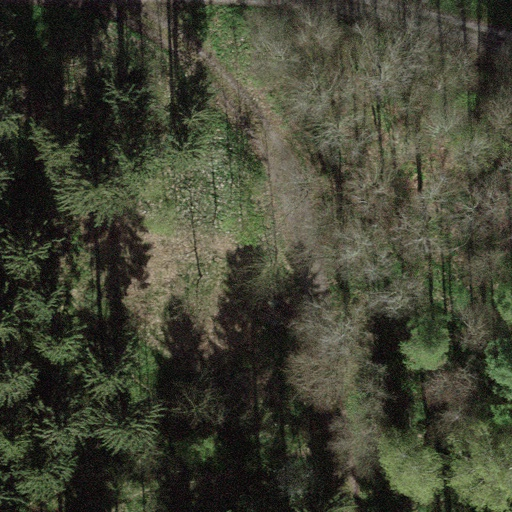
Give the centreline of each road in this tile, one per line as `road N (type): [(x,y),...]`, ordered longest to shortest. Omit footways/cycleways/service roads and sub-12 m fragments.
road 1 (track): [(359,511),(295,174),(181,10)]
road 2 (track): [(511,66),(297,3),(0,20)]
